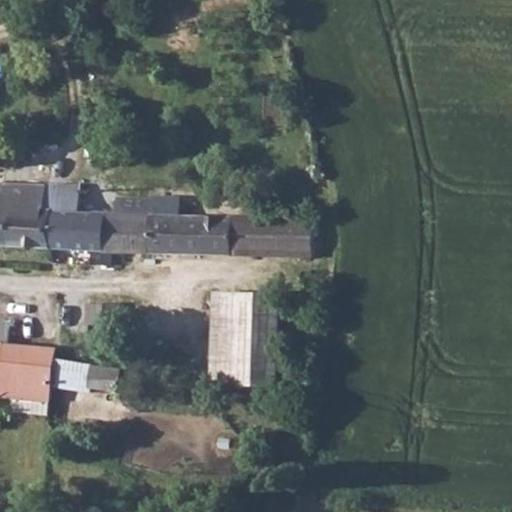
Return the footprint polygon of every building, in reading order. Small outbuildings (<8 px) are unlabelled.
[(87,131),(97,131),(99,98),(93,97),(92,109),(88,111),(87,131)] [(99,98),(97,131),(108,132),(110,111),(106,110),(107,99),(99,98)] [(0,244),(53,247),(53,246),(55,207),(43,206),(43,183),(0,182),(0,244)] [(53,246),(53,247),(211,254),(211,212),(177,210),(177,197),(116,194),(114,210),(94,209),(55,207),(53,246)] [(211,212),(211,254),(298,258),(320,259),(321,245),(328,246),(330,221),(318,220),(240,216),(239,213),(211,212)] [(217,293),(216,386),(278,387),(279,295),(217,293)] [(90,323),(124,324),(124,303),(90,302),(90,323)] [(4,399),(54,402),(55,392),(55,390),(57,359),(57,349),(5,346),(3,381),(4,399)] [(95,364),(57,359),(55,390),(93,392),(95,364)] [(124,368),(95,364),(93,392),(121,393),(124,368)]
